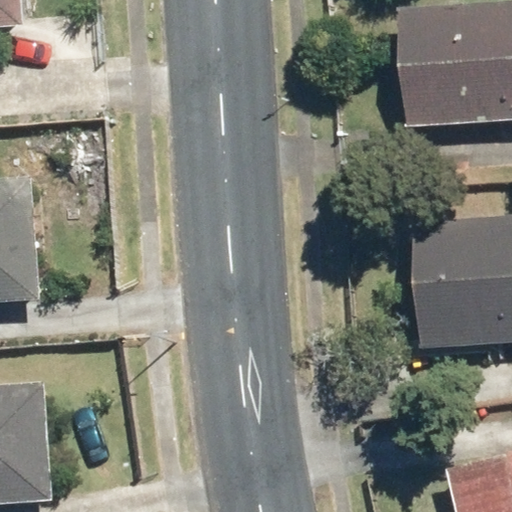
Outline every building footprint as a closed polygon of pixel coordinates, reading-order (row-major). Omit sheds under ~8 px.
[(0,0),(0,30),(43,27),(41,0),(0,0)] [(511,16),(412,24),(420,129),(511,122),(511,16)] [(0,182),(0,298),(33,298),(31,182),(0,182)] [(511,226),(418,232),(425,364),(511,358),(511,226)] [(0,390),(0,509),(67,503),(57,385),(0,390)] [(511,511),(511,472),(457,485),(462,511),(511,511)]
